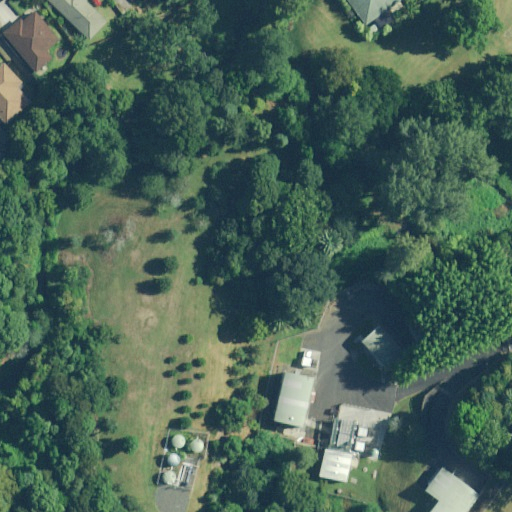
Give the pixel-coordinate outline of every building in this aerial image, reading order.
[(43,0),(85,40),(102,22),(82,2),(83,0),(43,0)] [(342,0),(362,26),(396,0),(342,0)] [(19,16),(0,31),(0,35),(30,72),(49,57),(44,50),(57,39),(33,10),(21,19),(19,16)] [(0,59),(0,122),(1,124),(27,101),(19,92),(24,87),(0,59)] [(376,322),(356,340),(385,373),(405,355),(376,322)] [(278,376),(267,422),(295,429),(306,382),(278,376)] [(322,450),(317,474),(345,480),(350,456),(322,450)] [(435,501),(426,511),(466,511),(479,496),(437,465),(419,489),(435,501)]
